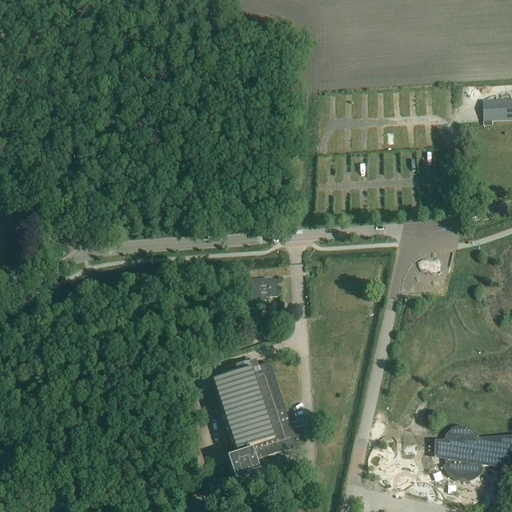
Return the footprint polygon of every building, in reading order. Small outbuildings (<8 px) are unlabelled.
[(511,101),(483,102),(484,122),(511,121),(511,101)] [(278,299),(277,281),(268,282),(268,280),(249,281),(250,303),(265,302),(265,299),(278,299)] [(259,321),(253,322),(255,335),(262,333),(259,321)] [(235,369),(237,375),(212,384),(230,436),(237,457),(227,460),(235,485),(260,477),(257,468),(255,462),(284,452),(299,451),(298,431),(293,431),(286,413),(270,364),(258,368),(255,362),(235,369)] [(445,440),(444,444),(438,445),(438,449),(435,449),(434,454),(437,454),(437,458),(446,460),(445,463),(446,467),(448,471),(451,475),(454,478),(458,480),(463,481),(468,481),(473,479),(477,477),(480,473),(482,469),(483,467),(483,465),(511,469),(511,440),(481,442),(479,437),(476,433),(472,430),(467,429),(461,428),(456,429),(452,432),(448,435),(445,440)]
